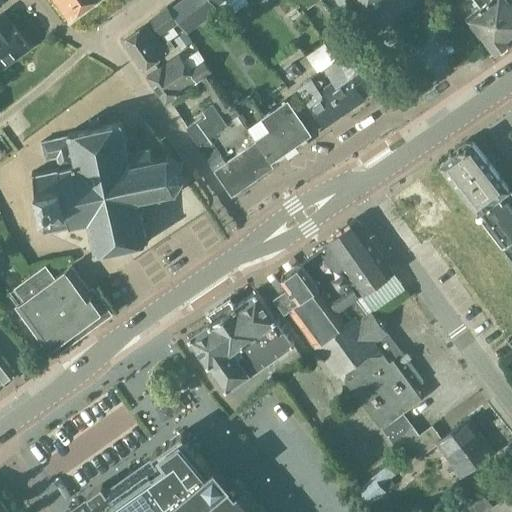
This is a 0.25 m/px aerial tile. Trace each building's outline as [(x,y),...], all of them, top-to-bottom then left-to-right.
[(99,0),(53,0),(69,22),(99,0)] [(211,0),(185,0),(183,2),(191,12),(199,23),(209,16),(219,9),(217,6),(211,0)] [(348,0),(358,13),(366,7),(368,9),(380,0),(348,0)] [(475,0),(481,7),(467,19),(495,55),(511,43),(510,41),(511,39),(511,7),(506,0),(475,0)] [(150,19),(161,36),(179,24),(168,7),(150,19)] [(0,68),(1,69),(30,48),(13,25),(12,25),(4,14),(0,16),(0,68)] [(171,41),(161,47),(147,26),(123,41),(143,70),(166,54),(176,48),(171,41)] [(363,95),(363,94),(377,85),(360,60),(358,62),(345,42),(344,43),(336,32),(324,40),(337,60),(347,73),(348,73),(363,95)] [(181,94),(201,81),(212,74),(204,61),(189,70),(180,56),(163,67),(148,77),(166,104),(181,94)] [(337,60),(326,68),(335,80),(328,85),(345,111),(365,97),(363,94),(363,95),(348,73),(347,73),(337,60)] [(212,74),(201,81),(208,92),(219,85),(212,74)] [(345,111),(328,85),(320,91),(311,78),(299,87),(325,125),(345,111)] [(241,114),(244,120),(258,140),(272,161),(312,133),(288,99),(271,111),(266,115),(251,93),(234,104),(241,114)] [(232,107),(221,115),(213,104),(202,111),(205,115),(188,127),(202,148),(244,120),(241,114),(239,116),(232,107)] [(91,129),(72,133),(70,133),(70,134),(69,134),(70,136),(40,142),(45,161),(57,159),(59,166),(57,166),(58,169),(34,174),(37,189),(36,189),(42,216),(43,216),(46,232),(72,226),(89,222),(96,251),(95,251),(95,253),(97,253),(97,254),(117,249),(119,257),(129,255),(127,247),(148,242),(148,241),(149,241),(149,240),(148,240),(139,200),(176,191),(184,179),(181,165),(168,156),(132,164),(123,123),(122,122),(121,121),(120,122),(101,127),(99,119),(89,121),(91,129)] [(244,120),(202,148),(216,168),(258,140),(244,120)] [(258,140),(216,168),(215,169),(233,194),(274,165),(272,161),(258,140)] [(459,146),(458,152),(441,164),(480,212),(511,254),(511,206),(509,202),(511,200),(511,191),(510,189),(510,188),(473,141),(472,142),(467,141),(466,141),(459,146)] [(409,189),(386,207),(398,223),(401,221),(409,232),(407,233),(417,247),(421,244),(426,251),(423,253),(482,330),(511,306),(511,263),(470,209),(465,212),(433,170),(425,177),(424,176),(408,188),(409,189)] [(373,311),(360,294),(392,273),(357,222),(323,245),(323,246),(307,257),(308,259),(304,262),(337,309),(355,298),(368,315),(373,311)] [(282,273),(282,278),(287,285),(275,294),(285,308),(287,307),(337,378),(342,374),(398,451),(420,435),(404,413),(424,399),(416,388),(424,382),(373,311),(368,315),(355,298),(337,309),(304,262),(303,263),(298,262),(282,273)] [(15,288),(24,301),(17,307),(49,351),(92,320),(98,325),(113,314),(93,288),(90,291),(72,266),(56,278),(47,266),(15,288)] [(258,288),(224,311),(260,367),(295,343),(258,288)] [(260,367),(224,311),(190,334),(227,389),(260,367)] [(0,383),(15,371),(0,352),(0,383)] [(420,435),(398,451),(405,461),(415,454),(419,459),(439,444),(462,475),(494,451),(470,418),(442,439),(433,426),(420,435)] [(89,496),(66,511),(267,511),(238,476),(230,482),(216,465),(213,468),(183,432),(152,454),(153,455),(106,488),(103,484),(88,494),(89,496)] [(356,491),(368,507),(396,485),(392,479),(397,475),(389,465),(356,491)] [(465,497),(484,482),(476,473),(457,488),(465,497)] [(511,511),(511,489),(493,506),(482,495),(463,511),(511,511)]
